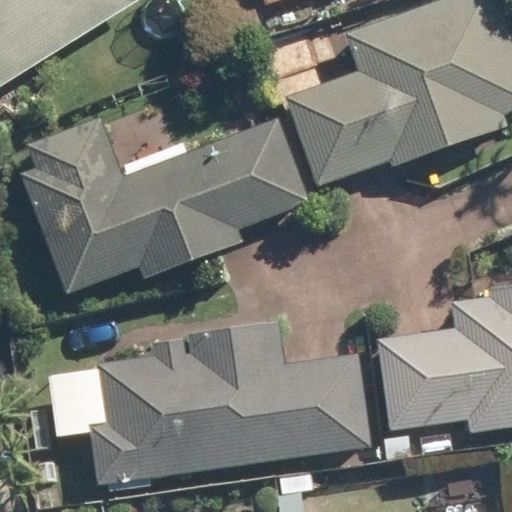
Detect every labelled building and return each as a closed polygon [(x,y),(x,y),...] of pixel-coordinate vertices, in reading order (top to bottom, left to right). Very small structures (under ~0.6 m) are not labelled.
[(0,0),(0,85),(134,0),(0,0)] [(371,72),(296,101),(329,188),(511,118),(511,15),(506,0),(458,0),(358,38),(371,72)] [(33,177),(76,293),(151,267),(251,228),(321,203),(292,123),(138,179),(116,121),(43,148),(51,170),(33,177)] [(511,300),(462,308),(465,331),(391,342),(403,432),(481,422),(483,435),(511,431),(511,300)] [(111,368),(118,424),(102,426),(110,486),(383,448),(370,358),(296,368),(289,322),(200,334),(203,355),(195,356),(193,341),(165,345),(167,362),(111,368)] [(418,439),(391,441),(394,463),(421,461),(418,439)] [(80,473),(30,479),(34,507),(85,501),(80,473)]
